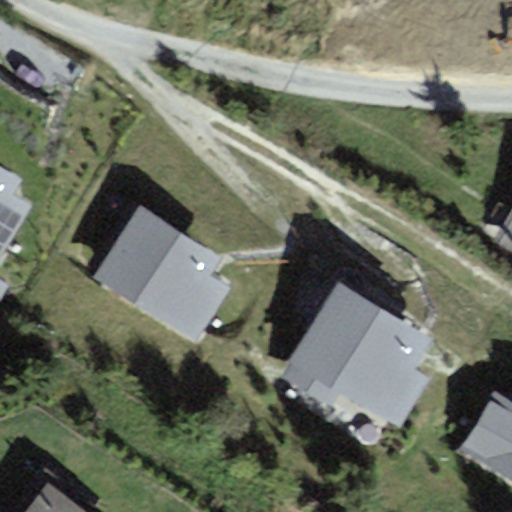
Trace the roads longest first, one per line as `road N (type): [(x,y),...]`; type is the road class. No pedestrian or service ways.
road 1 (track): [(41,12),(221,146),(511,307)]
road 2 (residential): [(18,0),(263,82),(511,100)]
